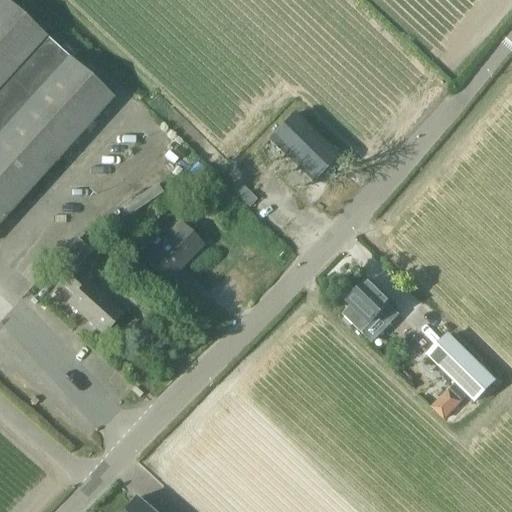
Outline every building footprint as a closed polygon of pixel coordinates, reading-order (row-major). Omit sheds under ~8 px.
[(0,0),(0,219),(110,98),(0,0)] [(295,116),(269,143),(311,184),(337,157),(295,116)] [(164,193),(157,181),(168,175),(163,166),(116,194),(127,214),(164,193)] [(162,282),(198,245),(176,223),(140,260),(162,282)] [(87,250),(77,241),(49,272),(72,293),(64,302),(100,334),(119,313),(84,282),(90,275),(76,263),(87,250)] [(381,315),(391,325),(399,316),(389,306),(391,305),(369,284),(350,303),(352,306),(342,316),(363,336),(364,335),(362,334),(381,315)] [(495,382),(448,337),(428,358),(475,403),(495,382)] [(150,511),(134,498),(122,511),(150,511)]
